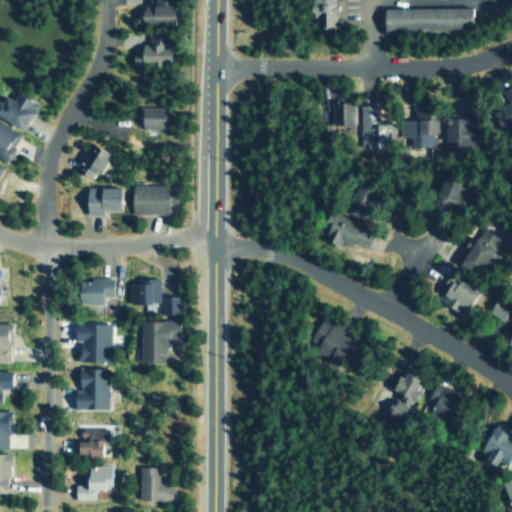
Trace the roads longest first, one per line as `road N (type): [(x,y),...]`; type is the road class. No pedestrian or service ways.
road 1 (residential): [(208,231),(274,249),(358,291),(511,387),(470,59),(214,64)]
road 2 (secondary): [(209,511),(214,0)]
road 3 (residential): [(52,244),(46,511)]
road 4 (residential): [(40,244),(47,146),(89,82),(104,38),(103,0)]
road 5 (residential): [(0,235),(52,244),(208,231)]
